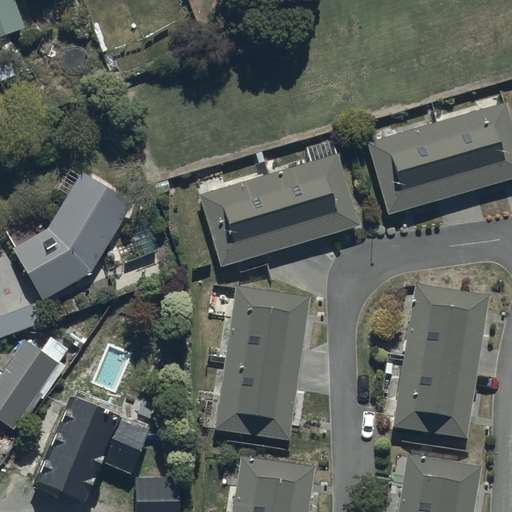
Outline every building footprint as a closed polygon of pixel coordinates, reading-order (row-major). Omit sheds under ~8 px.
[(0,0),(0,30),(21,22),(12,0),(0,0)] [(19,54),(0,60),(0,81),(25,73),(19,54)] [(511,125),(506,105),(367,144),(388,216),(511,181),(511,125)] [(305,149),(309,163),(197,196),(218,267),(237,262),(240,274),(266,266),(264,258),(356,231),(330,141),(305,149)] [(45,230),(11,248),(41,303),(88,277),(130,206),(81,177),(79,181),(67,174),(58,190),(66,195),(45,230)] [(489,298),(414,284),(391,428),(466,440),(489,298)] [(309,298),(234,288),(213,430),(287,441),(309,298)] [(0,339),(38,326),(31,307),(0,317),(0,339)] [(59,364),(22,341),(0,375),(0,421),(17,432),(59,364)] [(154,423),(76,391),(39,479),(64,490),(66,486),(86,494),(91,483),(94,484),(99,472),(97,471),(101,463),(104,464),(109,453),(137,465),(154,423)] [(471,511),(478,469),(405,455),(396,511),(471,511)] [(307,511),(314,468),(239,458),(230,511),(307,511)] [(175,511),(175,480),(133,481),(133,511),(175,511)]
